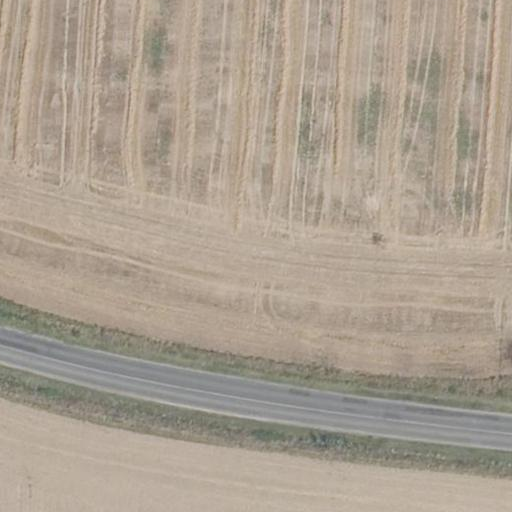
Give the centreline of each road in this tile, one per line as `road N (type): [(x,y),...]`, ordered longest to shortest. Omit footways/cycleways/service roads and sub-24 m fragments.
road 1 (track): [(60,0),(42,225),(58,257),(511,345)]
road 2 (primary): [(0,344),(208,392),(511,433)]
